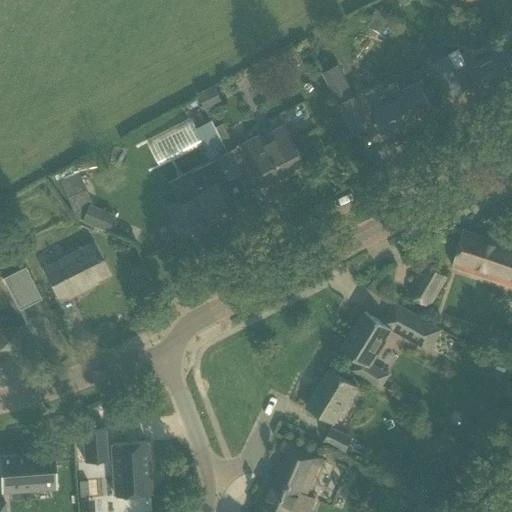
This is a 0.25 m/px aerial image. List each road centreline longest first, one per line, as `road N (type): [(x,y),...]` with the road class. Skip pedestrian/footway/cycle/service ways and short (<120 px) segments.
road 1 (tertiary): [(162,357),(195,328),(511,165)]
road 2 (tertiary): [(0,403),(162,357)]
road 3 (unclassified): [(216,481),(162,357)]
